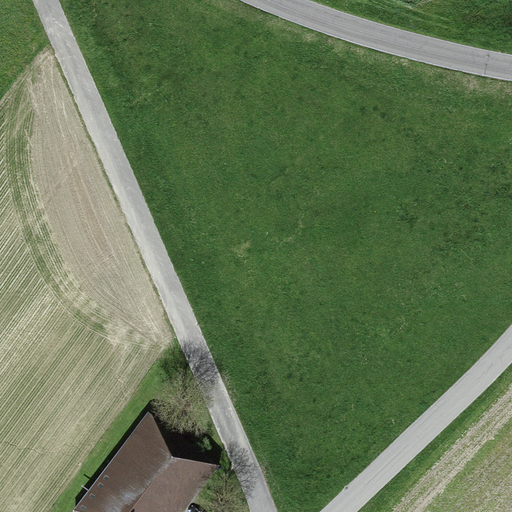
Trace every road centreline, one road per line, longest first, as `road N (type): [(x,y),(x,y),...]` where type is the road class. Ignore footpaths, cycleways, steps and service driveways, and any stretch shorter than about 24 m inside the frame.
road 1 (unclassified): [(269,0),(384,41),(511,69)]
road 2 (unclassified): [(511,342),(334,511)]
